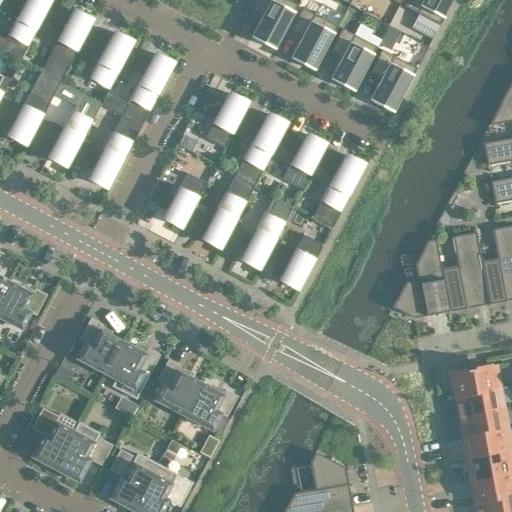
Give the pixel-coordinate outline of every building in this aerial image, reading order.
[(0,50),(19,61),(42,20),(48,7),(52,0),(26,0),(6,39),(0,36),(0,50)] [(0,0),(0,7),(11,13),(17,0),(0,0)] [(299,4),(290,0),(255,0),(251,9),(263,15),(251,37),(275,49),(299,4)] [(407,0),(405,6),(440,25),(453,0),(407,0)] [(48,7),(42,20),(52,25),(59,13),(48,7)] [(338,26),(303,7),(291,30),(302,36),(291,58),(314,70),(338,26)] [(74,10),(41,73),(60,83),(82,41),(89,29),(93,20),(74,10)] [(378,47),(342,28),(330,51),(342,57),(330,79),(354,91),(378,47)] [(89,29),(82,41),(93,47),(99,34),(89,29)] [(114,32),(90,77),(110,87),(123,63),(130,50),(134,42),(114,32)] [(417,68),(382,49),(370,72),(381,78),(370,100),(394,112),(417,68)] [(130,50),(123,63),(133,69),(140,56),(130,50)] [(101,105),(122,116),(141,126),(175,64),(155,53),(128,104),(107,93),(101,105)] [(10,78),(0,72),(0,98),(2,95),(10,78)] [(60,83),(41,73),(22,107),(15,103),(7,120),(13,124),(8,135),(27,145),(32,137),(42,117),(60,83)] [(511,81),(502,101),(511,98),(511,81)] [(209,118),(219,98),(205,91),(195,111),(209,118)] [(218,114),(205,138),(225,148),(234,132),(244,111),(249,103),(229,93),(225,101),(219,98),(212,111),(218,114)] [(16,102),(2,95),(0,98),(0,119),(5,122),(16,102)] [(489,125),(511,120),(511,98),(502,101),(489,125)] [(72,111),(48,156),(68,167),(72,158),(79,146),(92,122),(72,111)] [(255,117),(244,111),(234,132),(244,137),(255,117)] [(268,113),(235,176),(255,186),(272,152),(283,132),(288,124),(268,113)] [(141,126),(122,116),(89,178),(108,188),(141,126)] [(46,144),(56,124),(42,117),(32,137),(46,144)] [(297,139),(283,132),(272,152),(286,159),(297,139)] [(307,134),(283,179),(303,189),(315,165),(322,153),(327,144),(307,134)] [(196,141),(184,135),(178,145),(190,151),(196,141)] [(488,165),(511,160),(511,137),(484,143),(488,165)] [(89,151),(79,146),(72,158),(83,164),(89,151)] [(315,165),(311,174),(321,179),(326,171),(332,158),(322,152),(315,165)] [(365,165),(346,154),(313,217),(332,227),(365,165)] [(187,172),(163,217),(183,228),(187,219),(194,207),(207,183),(187,172)] [(235,176),(202,238),(222,248),(226,240),(233,227),(255,186),(235,176)] [(511,199),(511,176),(491,181),(495,203),(511,199)] [(159,179),(148,199),(162,206),(173,186),(159,179)] [(274,196),(241,258),(260,269),(265,261),(275,240),(293,207),(274,196)] [(194,207),(187,219),(197,225),(204,212),(194,207)] [(511,225),(492,229),(498,258),(482,260),(490,303),(489,304),(489,305),(507,302),(506,300),(511,299),(511,225)] [(233,227),(226,240),(236,245),(243,233),(233,227)] [(452,236),(458,265),(442,268),(450,311),(449,311),(450,313),(467,310),(466,308),(489,304),(490,303),(482,260),(481,261),(476,232),(452,236)] [(323,245),(303,234),(280,279),(299,290),(323,245)] [(441,268),(436,239),(428,241),(415,264),(418,280),(406,282),(393,307),(414,318),(449,311),(450,311),(442,268),(441,268)] [(275,240),(265,261),(278,268),(289,248),(275,240)] [(0,298),(9,281),(0,276),(0,298)] [(35,288),(32,293),(9,281),(0,298),(0,317),(21,329),(30,312),(36,315),(47,294),(35,288)] [(85,341),(76,358),(105,373),(123,341),(100,329),(102,324),(91,318),(80,338),(85,341)] [(148,348),(145,353),(123,341),(105,373),(134,389),(143,372),(149,375),(160,354),(148,348)] [(163,382),(154,399),(183,415),(200,382),(177,370),(180,365),(168,359),(158,379),(163,382)] [(496,364),(452,372),(456,395),(500,386),(496,364)] [(66,383),(72,371),(60,365),(54,376),(66,383)] [(212,430),(215,425),(221,413),(227,416),(238,396),(226,390),(223,395),(200,382),(183,415),(212,430)] [(500,386),(456,395),(460,416),(504,408),(500,386)] [(129,400),(123,412),(132,417),(138,405),(129,400)] [(58,416),(43,408),(32,428),(43,434),(31,456),(55,469),(75,431),(74,431),(56,421),(58,416)] [(508,429),(504,408),(460,416),(464,437),(508,429)] [(97,436),(99,433),(79,422),(74,431),(75,431),(55,469),(78,481),(90,459),(101,465),(112,445),(97,436)] [(511,450),(511,449),(508,429),(464,437),(468,458),(511,450)] [(171,439),(163,455),(173,460),(181,445),(171,439)] [(121,475),(109,497),(133,510),(157,464),(138,454),(136,457),(120,449),(109,469),(121,475)] [(511,472),(511,450),(468,458),(471,480),(511,472)] [(315,489),(294,493),(283,511),(319,511),(352,506),(345,467),(316,452),(310,462),(315,489)] [(136,511),(161,511),(168,500),(179,506),(190,486),(175,477),(176,474),(157,464),(133,510),(136,511)] [(511,472),(471,480),(475,501),(511,494),(511,472)] [(511,511),(511,494),(475,501),(477,511),(511,511)]
